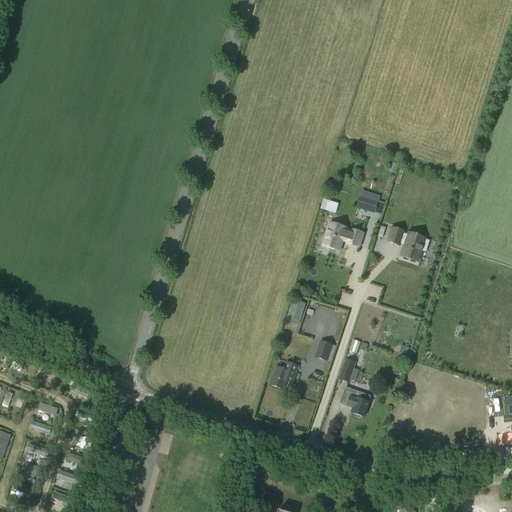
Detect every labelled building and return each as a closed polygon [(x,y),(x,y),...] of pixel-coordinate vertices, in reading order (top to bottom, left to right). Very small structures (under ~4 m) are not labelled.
[(361,191),(356,209),(374,214),(380,196),(361,191)] [(364,234),(352,230),(347,229),(330,223),(326,235),(329,236),(326,247),(340,251),(344,239),(348,240),(347,243),(359,247),(364,234)] [(418,262),(426,240),(409,234),(408,236),(404,234),(404,232),(392,229),(388,242),(400,246),(401,243),(405,245),(402,257),(418,262)] [(305,304),(292,300),(287,318),(300,322),(305,304)] [(320,341),(314,358),(327,362),(333,345),(320,341)] [(356,355),(360,343),(353,341),(349,352),(356,355)] [(286,347),(283,354),(297,359),(299,352),(286,347)] [(397,375),(402,361),(396,359),(391,373),(397,375)] [(339,379),(349,382),(355,363),(346,360),(339,379)] [(293,382),(297,367),(285,363),(282,370),(276,368),(272,378),(270,378),(269,383),(270,383),(270,385),(283,389),(286,380),(293,382)] [(312,386),(315,375),(316,375),(318,369),(307,365),(301,383),(312,386)] [(363,418),(368,403),(354,398),(356,394),(346,390),(341,403),(347,405),(346,406),(353,408),(351,413),(363,418)] [(73,410),(70,415),(80,419),(82,413),(73,410)] [(484,431),(465,431),(465,453),(485,452),(484,431)] [(0,432),(0,461),(2,462),(11,436),(0,432)] [(85,447),(86,437),(76,436),(75,447),(85,447)] [(61,457),(69,461),(72,454),(64,451),(61,457)] [(78,469),(76,475),(83,477),(85,472),(78,469)] [(67,477),(63,485),(71,488),(74,480),(67,477)] [(25,494),(22,502),(33,506),(35,498),(25,494)] [(71,502),(69,510),(75,511),(77,504),(71,502)]
